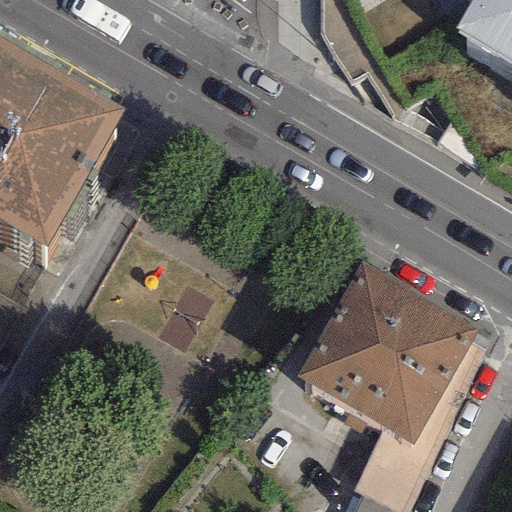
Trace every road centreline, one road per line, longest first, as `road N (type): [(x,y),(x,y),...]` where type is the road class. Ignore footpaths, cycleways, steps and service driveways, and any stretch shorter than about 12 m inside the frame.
road 1 (primary): [(184,88),(511,281)]
road 2 (residential): [(0,415),(184,88)]
road 3 (primary): [(33,0),(137,60)]
